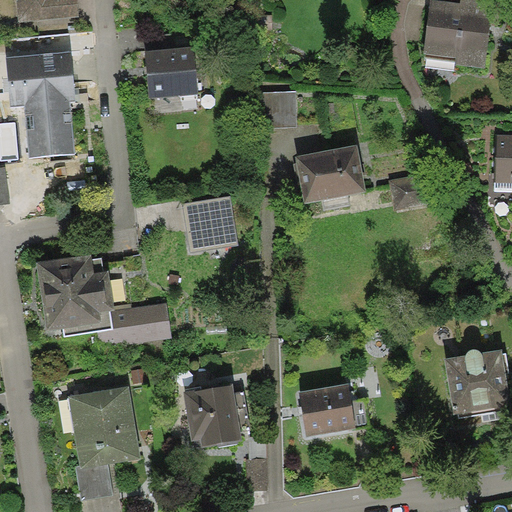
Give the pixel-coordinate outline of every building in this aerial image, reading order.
[(16,0),(18,22),(79,17),(77,0),(16,0)] [(459,0),(459,3),(434,0),(429,0),(423,57),(455,61),(455,65),(484,68),(492,0),(490,0),(459,0)] [(273,14),(255,14),(255,30),(273,30),(273,14)] [(144,32),(146,48),(171,46),(170,30),(144,32)] [(195,47),(145,51),(149,98),(198,94),(195,47)] [(71,51),(6,57),(11,107),(25,106),(29,158),(75,154),(70,101),(76,100),(71,51)] [(296,91),(258,92),(259,127),(297,126),(296,91)] [(511,134),(497,134),(495,182),(511,182),(511,134)] [(357,145),(296,157),(305,203),(366,191),(357,145)] [(0,167),(0,204),(10,204),(6,167),(0,167)] [(432,173),(390,180),(395,209),(437,202),(432,173)] [(231,196),(183,205),(191,252),(239,244),(231,196)] [(92,255),(37,264),(48,332),(64,329),(65,336),(98,331),(113,329),(110,312),(115,311),(114,306),(109,272),(104,272),(95,274),(93,259),(92,255)] [(102,258),(93,259),(95,274),(104,272),(102,258)] [(115,311),(110,312),(113,329),(98,331),(100,347),(172,337),(167,302),(133,307),(132,303),(114,306),(115,311)] [(466,355),(445,358),(454,415),(511,406),(502,349),(481,353),(480,351),(479,351),(478,350),(477,349),(475,349),(474,349),(473,349),(472,349),(470,350),(469,351),(468,352),(466,354),(466,355)] [(147,368),(131,371),(133,383),(149,381),(147,368)] [(349,383),(299,392),(307,437),(357,428),(349,383)] [(233,384),(184,392),(191,441),(201,439),(202,447),(242,441),(233,384)] [(129,387),(68,397),(79,465),(80,468),(109,464),(141,459),(129,387)] [(268,459),(247,459),(247,491),(267,491),(268,459)] [(114,494),(109,464),(80,468),(79,465),(75,466),(81,500),(114,494)]
